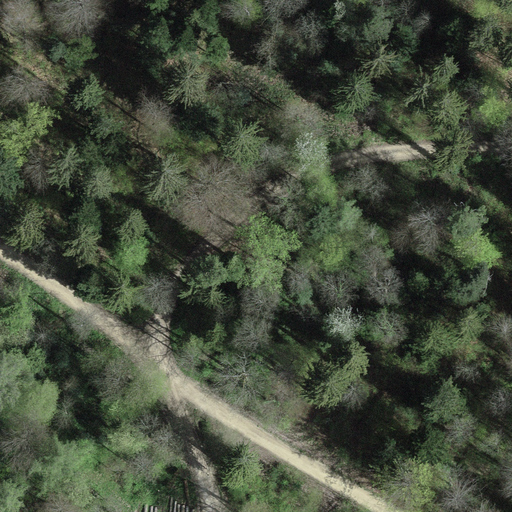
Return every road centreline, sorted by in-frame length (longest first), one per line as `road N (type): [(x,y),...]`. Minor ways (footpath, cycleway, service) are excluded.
road 1 (track): [(511,143),(349,160),(272,193),(190,261),(164,309),(159,362)]
road 2 (track): [(169,375),(397,511)]
road 3 (track): [(0,250),(159,362)]
road 4 (track): [(159,362),(203,511)]
